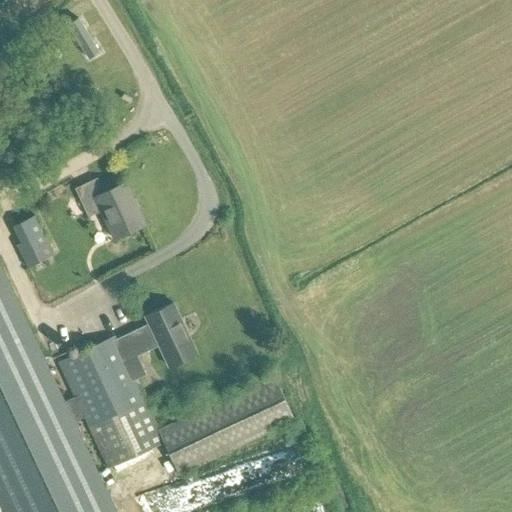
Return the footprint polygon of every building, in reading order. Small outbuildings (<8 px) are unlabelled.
[(69,18),(58,24),(79,59),(89,53),(69,18)] [(97,177),(75,187),(88,216),(101,210),(115,238),(145,224),(125,181),(104,191),(97,177)] [(54,253),(35,214),(13,225),(21,242),(16,244),(27,267),(54,253)] [(125,361),(113,335),(58,361),(75,396),(64,401),(0,265),(0,504),(3,511),(116,511),(73,421),(84,416),(108,468),(164,442),(178,474),(295,420),(274,376),(159,430),(150,412),(149,412),(125,361)] [(149,412),(150,412),(135,379),(146,373),(137,355),(159,345),(169,365),(197,352),(173,302),(144,316),(148,323),(116,339),(115,334),(113,335),(125,361),(149,412)]
